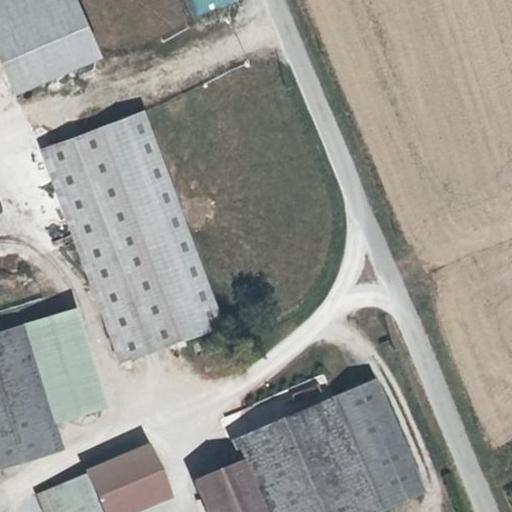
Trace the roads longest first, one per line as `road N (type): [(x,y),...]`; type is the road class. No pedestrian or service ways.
road 1 (unclassified): [(490,511),(270,0)]
road 2 (track): [(0,487),(176,396),(228,382),(340,300),(376,252)]
